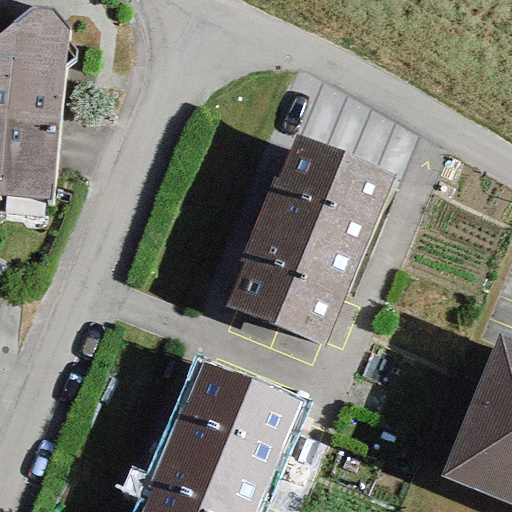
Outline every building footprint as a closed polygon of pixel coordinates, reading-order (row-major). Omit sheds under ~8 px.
[(0,221),(64,226),(85,57),(62,12),(40,9),(0,48),(0,221)] [(303,155),(234,316),(340,361),(409,200),(303,155)] [(511,511),(511,340),(449,488),(504,511),(511,511)] [(280,511),(319,422),(220,379),(162,511),(280,511)] [(146,511),(163,478),(126,460),(99,511),(146,511)]
